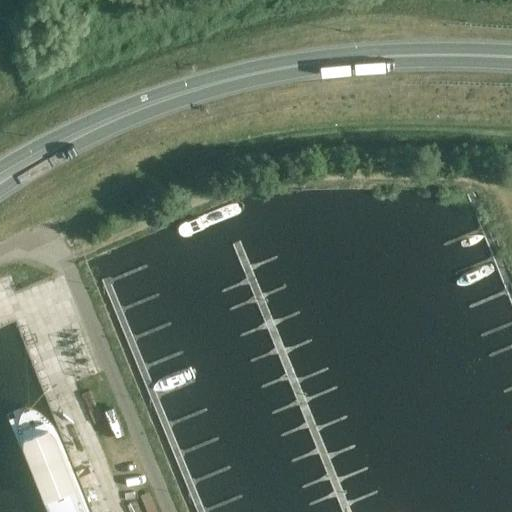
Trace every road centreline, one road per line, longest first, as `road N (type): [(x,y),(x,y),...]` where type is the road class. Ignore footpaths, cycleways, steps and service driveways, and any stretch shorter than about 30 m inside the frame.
road 1 (primary): [(0,180),(115,118),(224,81),(379,56),(511,57)]
road 2 (track): [(39,238),(159,178),(317,136),(397,129),(511,136)]
road 3 (track): [(222,193),(301,182),(453,179),(494,188),(511,210)]
